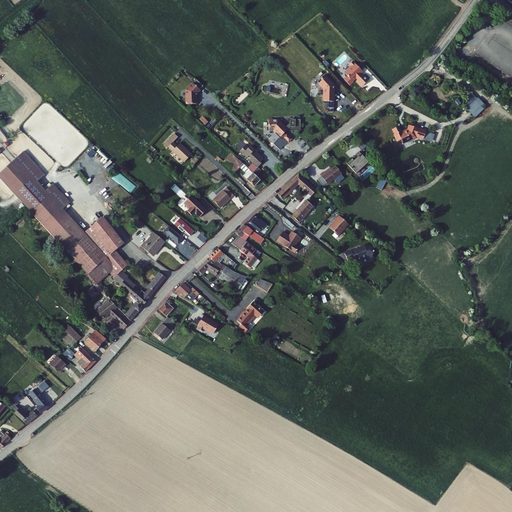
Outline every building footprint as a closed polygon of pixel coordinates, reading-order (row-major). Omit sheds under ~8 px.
[(365,64),(357,56),(353,59),(356,61),(348,68),(351,71),(348,74),(353,79),(357,76),(356,75),(360,71),(362,73),(361,74),(366,80),(372,75),(366,69),(365,71),(363,68),(364,67),(364,66),(365,64)] [(335,74),(331,69),(328,71),(327,70),(322,74),(329,82),(328,82),(328,86),(329,87),(328,90),(327,93),(329,94),(332,94),(337,94),(338,80),(337,80),(337,78),(335,75),(335,74)] [(205,82),(198,76),(195,79),(188,86),(189,99),(191,100),(199,100),(199,92),(200,89),(203,86),(202,86),(205,82)] [(475,117),(484,108),(481,105),(484,103),(478,97),(466,108),(475,117)] [(211,118),(204,112),(202,115),(208,121),(211,118)] [(302,125),(302,113),(292,113),(292,121),(290,123),(290,124),(291,125),(302,125)] [(280,114),(271,115),(271,125),(276,125),(278,127),(278,130),(281,133),(282,132),(284,134),(286,132),(290,136),(290,137),(294,133),(289,128),(288,129),(287,127),(290,124),(290,123),(282,115),(281,116),(280,114)] [(402,122),(397,125),(399,129),(398,130),(401,136),(404,135),(405,135),(407,138),(412,135),(413,136),(414,136),(417,134),(418,133),(417,133),(420,132),(420,131),(428,133),(430,125),(419,122),(420,120),(414,118),(412,126),(408,128),(407,125),(405,127),(402,122)] [(177,128),(173,133),(177,136),(181,132),(177,128)] [(284,134),(281,136),(286,141),(290,136),(286,132),(284,134)] [(173,133),(166,139),(170,143),(172,141),(187,157),(192,151),(181,140),(180,141),(176,137),(177,136),(173,133)] [(370,142),(364,134),(359,139),(364,145),(363,146),(364,148),(370,142)] [(183,138),(181,140),(192,151),(195,149),(183,138)] [(252,141),(249,139),(243,146),(251,154),(252,153),(254,155),(253,156),(257,159),(252,165),(255,168),(261,163),(265,158),(263,157),(267,154),(253,141),(252,141)] [(367,151),(363,146),(359,150),(361,152),(357,155),(355,153),(350,158),(360,169),(368,161),(370,162),(374,159),(367,151)] [(224,160),(228,164),(239,152),(235,149),(224,160)] [(248,174),(256,181),(262,174),(259,172),(255,168),(252,165),(239,152),(228,164),(234,169),(241,161),(248,168),(251,170),(248,174)] [(44,175),(26,156),(19,162),(36,181),(44,175)] [(331,165),(325,170),(332,179),(338,174),(341,177),(348,172),(346,169),(346,168),(340,160),(332,166),(331,165)] [(30,211),(48,195),(36,181),(19,162),(0,178),(30,211)] [(264,166),(261,163),(255,168),(259,172),(264,166)] [(298,173),(277,193),(282,198),(292,189),(293,190),(299,185),(308,193),(311,195),(316,189),(298,173)] [(322,175),(319,177),(323,186),(327,184),(322,175)] [(380,178),(376,187),(382,189),(386,180),(380,178)] [(230,182),(228,184),(235,191),(237,190),(230,182)] [(56,188),(52,183),(45,190),(49,195),(56,188)] [(228,184),(216,194),(223,202),(235,191),(228,184)] [(49,195),(48,195),(61,209),(67,204),(61,195),(56,188),(49,195)] [(56,188),(61,195),(67,204),(69,202),(56,188)] [(191,203),(189,206),(194,210),(196,208),(202,213),(209,204),(203,199),(200,199),(200,196),(193,190),(186,198),(191,203)] [(295,208),(297,209),(306,198),(306,197),(307,195),(308,196),(309,195),(310,196),(311,195),(308,193),(295,208)] [(30,211),(64,249),(83,233),(61,209),(48,195),(30,211)] [(297,209),(292,216),(298,222),(316,201),(310,196),(309,195),(308,196),(307,195),(306,197),(306,198),(297,209)] [(287,203),(283,208),(288,211),(292,206),(287,203)] [(249,216),(247,219),(253,223),(255,221),(260,225),(264,221),(265,222),(269,217),(264,213),(261,213),(256,209),(250,217),(249,216)] [(164,210),(161,213),(172,222),(174,218),(164,210)] [(183,214),(177,221),(181,225),(187,217),(183,214)] [(350,223),(341,215),(336,221),(334,223),(333,222),(330,226),(339,234),(346,226),(347,226),(350,223)] [(132,222),(139,228),(144,223),(137,216),(132,222)] [(101,217),(86,230),(125,275),(126,273),(123,271),(126,268),(130,265),(117,250),(126,243),(101,217)] [(198,226),(187,217),(181,225),(186,229),(188,227),(194,232),(198,226)] [(247,219),(242,225),(252,231),(265,239),(268,234),(253,223),(247,219)] [(287,219),(284,222),(292,228),(295,225),(287,219)] [(238,228),(242,231),(247,234),(249,236),(252,231),(242,225),(238,228)] [(138,301),(126,316),(131,321),(150,298),(137,287),(134,285),(132,283),(128,279),(125,275),(86,230),(83,233),(64,249),(99,287),(112,275),(121,284),(121,285),(138,301)] [(236,239),(241,242),(247,234),(242,231),(236,239)] [(187,243),(184,247),(192,254),(199,245),(184,232),(180,237),(187,243)] [(281,233),(277,240),(294,251),(296,251),(298,247),(298,246),(296,245),(298,241),(299,241),(301,238),(301,236),(294,232),(293,234),(291,233),(289,235),(288,238),(281,233)] [(145,243),(142,247),(147,252),(160,238),(153,233),(150,237),(152,238),(147,244),(145,243)] [(255,253),(250,260),(255,264),(266,249),(259,243),(250,237),(249,236),(247,234),(241,242),(255,253)] [(252,234),(250,237),(259,243),(261,241),(252,234)] [(164,242),(160,238),(147,252),(149,253),(150,252),(154,255),(164,242)] [(221,244),(213,252),(219,258),(219,257),(223,253),(226,255),(227,253),(232,257),(234,254),(221,244)] [(367,256),(373,256),(375,246),(366,244),(353,250),(353,249),(346,252),(349,260),(356,258),(357,260),(359,261),(362,259),(363,258),(367,256)] [(213,252),(200,265),(204,269),(211,263),(221,270),(222,267),(226,270),(224,273),(241,285),(242,283),(251,270),(247,270),(243,269),(239,268),(219,257),(219,258),(213,252)] [(133,274),(126,268),(123,271),(126,273),(130,277),(128,279),(132,283),(134,285),(138,281),(132,276),(133,274)] [(251,270),(242,283),(245,285),(256,269),(252,270),(251,270)] [(274,277),(263,271),(258,280),(269,286),(274,277)] [(140,284),(137,287),(150,298),(164,281),(158,277),(152,284),(150,282),(145,287),(144,286),(143,287),(140,284)] [(191,290),(183,284),(175,292),(189,300),(191,301),(199,293),(193,288),(191,290)] [(110,299),(97,310),(105,319),(111,313),(124,328),(131,321),(126,316),(110,299)] [(174,308),(166,302),(159,310),(168,316),(174,308)] [(248,308),(249,309),(255,315),(259,315),(262,311),(256,306),(257,305),(254,302),(248,308)] [(249,309),(238,321),(244,326),(244,327),(246,325),(255,315),(249,309)] [(210,318),(204,315),(198,326),(200,327),(199,328),(204,331),(205,328),(214,334),(219,325),(209,319),(210,318)] [(177,322),(169,318),(157,333),(165,340),(172,331),(171,330),(177,322)] [(71,323),(67,328),(78,339),(82,334),(71,323)] [(244,326),(240,330),(246,334),(250,329),(246,325),(244,327),(244,326)] [(95,330),(86,339),(95,348),(104,338),(95,330)] [(79,340),(66,354),(70,358),(77,350),(80,354),(81,356),(79,359),(83,362),(82,363),(86,367),(96,358),(79,340)] [(59,352),(51,361),(59,368),(64,363),(65,364),(68,361),(59,352)] [(30,381),(21,390),(25,395),(31,390),(40,401),(36,404),(41,409),(50,401),(35,384),(33,385),(30,381)] [(0,443),(1,445),(6,440),(6,439),(11,434),(6,430),(0,435),(0,434),(0,409),(6,402),(0,397),(0,443)] [(16,401),(11,404),(27,420),(38,411),(34,406),(26,412),(16,401)]
